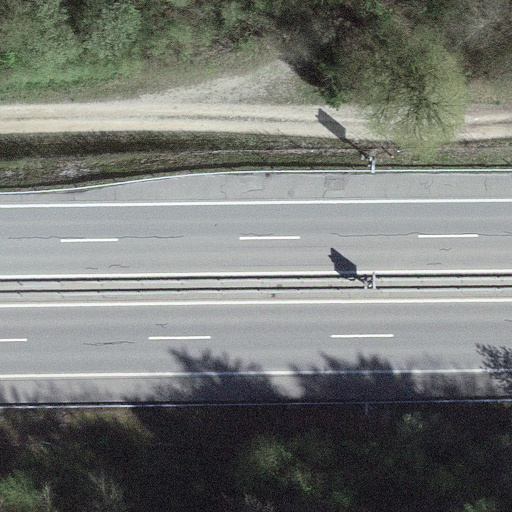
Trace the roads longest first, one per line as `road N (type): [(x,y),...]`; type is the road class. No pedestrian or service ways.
road 1 (motorway): [(0,340),(511,336)]
road 2 (track): [(511,131),(0,127)]
road 3 (motorway): [(511,238),(0,241)]
